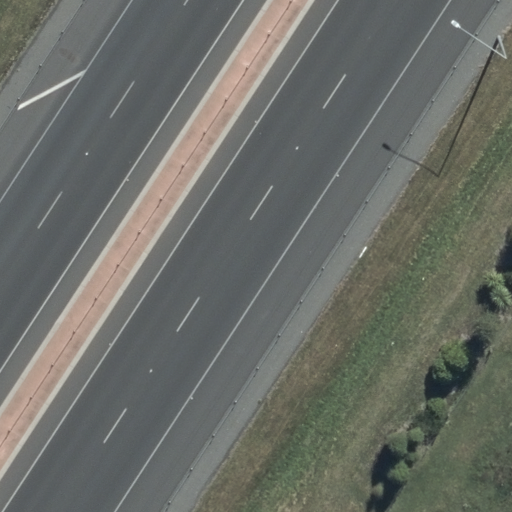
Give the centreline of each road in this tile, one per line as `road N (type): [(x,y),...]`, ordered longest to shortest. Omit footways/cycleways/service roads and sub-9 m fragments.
road 1 (motorway): [(396,0),(60,511)]
road 2 (motorway): [(0,283),(187,0)]
